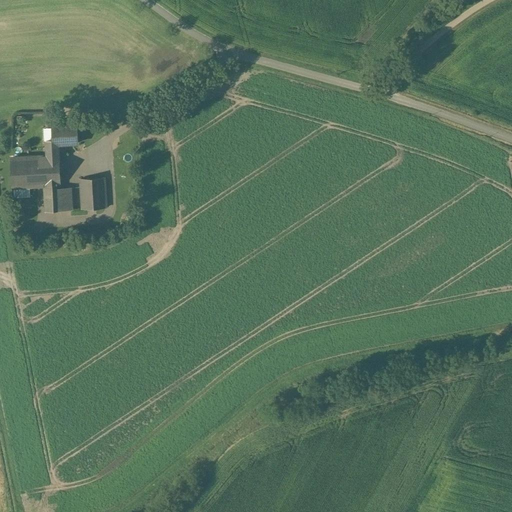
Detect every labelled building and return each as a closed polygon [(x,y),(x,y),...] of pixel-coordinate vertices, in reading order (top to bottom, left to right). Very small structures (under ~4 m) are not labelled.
[(68,122),(78,121),(78,113),(68,114),(68,122)] [(76,123),(52,125),(53,140),(53,144),(57,143),(77,142),(76,123)] [(53,144),(53,140),(46,140),(47,156),(58,155),(57,143),(53,144)] [(47,156),(11,158),(12,186),(44,184),(60,183),(59,155),(58,155),(47,156)] [(104,177),(80,178),(82,208),(106,207),(104,177)] [(60,183),(44,184),(45,210),(62,209),(60,187),(60,183)] [(71,187),(60,187),(62,209),(72,209),(71,187)]
